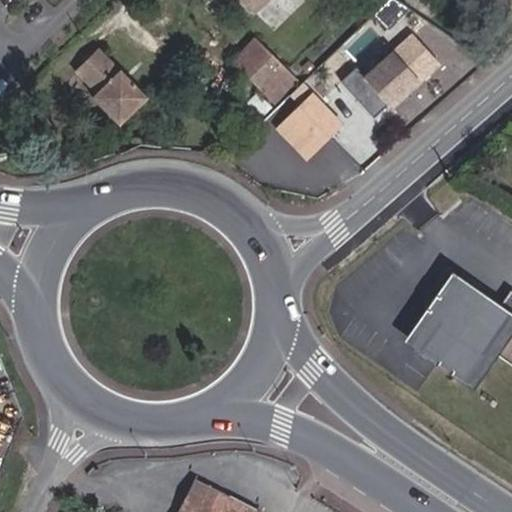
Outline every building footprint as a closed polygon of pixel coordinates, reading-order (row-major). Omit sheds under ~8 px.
[(242,0),(256,14),(270,0),(242,0)] [(390,106),(437,64),(411,37),(365,79),(390,106)] [(264,92),(285,71),(256,42),(235,63),(264,92)] [(148,99),(99,48),(74,72),(95,94),(107,105),(102,109),(120,127),(148,99)] [(274,102),(295,81),(285,71),(264,92),(274,102)] [(313,115),(334,134),(344,122),(313,91),(301,103),(313,115)] [(107,105),(95,94),(91,98),(102,109),(107,105)] [(267,109),(254,95),(231,118),(244,132),(267,109)] [(329,136),(300,107),(277,129),(306,159),(329,136)] [(511,291),(510,290),(498,308),(453,277),(439,296),(436,294),(425,309),(429,311),(418,326),(422,351),(437,362),(435,365),(450,375),(452,372),(472,385),(494,353),(511,365),(511,291)] [(176,511),(256,511),(193,480),(176,511)]
